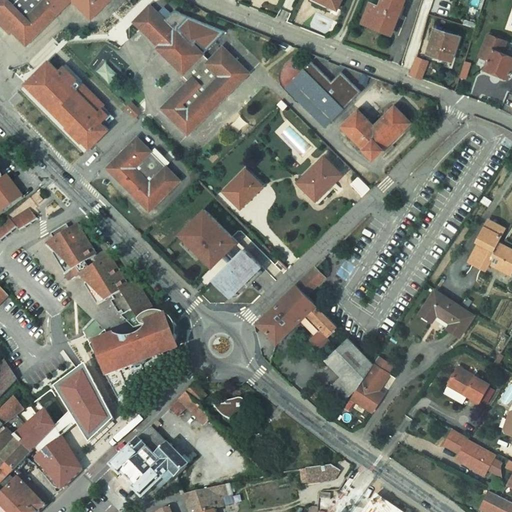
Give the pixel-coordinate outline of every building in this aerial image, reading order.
[(0,0),(0,17),(2,20),(4,18),(14,28),(12,30),(27,45),(71,0),(72,0),(91,19),(109,0),(0,0)] [(328,5),(337,9),(341,0),(322,0),(324,1),(321,6),(326,9),(328,5)] [(364,22),(391,33),(404,0),(383,0),(381,6),(372,3),(370,7),(367,6),(366,11),(368,12),(364,22)] [(189,81),(162,109),(189,134),(228,95),(249,73),(223,47),(210,60),(194,45),(197,42),(206,51),(225,32),(175,10),(172,13),(167,18),(165,20),(150,6),(134,22),(159,47),(157,48),(184,74),(183,75),(189,81)] [(162,14),(167,18),(172,13),(167,9),(162,14)] [(4,18),(2,20),(12,30),(14,28),(4,18)] [(477,24),(465,20),(463,24),(476,28),(477,24)] [(443,57),(453,59),(460,36),(435,29),(427,54),(427,55),(428,56),(429,56),(442,60),(443,57)] [(489,60),(486,68),(509,77),(511,69),(511,57),(502,54),(507,41),(488,34),(480,56),(489,60)] [(428,61),(417,57),(411,75),(422,79),(428,61)] [(107,132),(110,130),(105,125),(104,125),(101,122),(105,118),(106,119),(111,114),(104,106),(105,105),(83,83),(82,84),(64,66),(59,71),(49,61),(42,68),(25,85),(89,149),(90,150),(104,136),(105,136),(108,133),(107,132)] [(109,83),(119,74),(106,61),(97,71),(109,83)] [(311,61),(303,70),(312,78),(296,94),(307,105),(305,106),(304,107),(313,116),(314,115),(320,109),(332,121),(361,92),(341,72),(332,81),(311,61)] [(66,64),(64,66),(82,84),(83,83),(84,81),(66,64)] [(312,78),(303,70),(286,87),(305,106),(307,105),(296,94),(312,78)] [(89,149),(25,85),(22,88),(86,152),(89,149)] [(282,100),(278,104),(284,110),(287,106),(282,100)] [(132,114),(136,117),(141,112),(132,103),(127,108),(132,114)] [(359,109),(342,125),(374,159),(412,122),(396,105),(375,126),(359,109)] [(332,121),(320,109),(314,115),(326,127),(332,121)] [(152,152),(138,138),(108,168),(150,210),(180,180),(166,166),(170,162),(156,148),(152,152)] [(324,157),(299,182),(320,203),(338,185),(335,182),(342,174),(324,157)] [(254,195),(263,186),(246,169),(225,191),(239,205),(251,193),(253,194),(254,195)] [(0,200),(16,188),(7,176),(4,178),(0,180),(0,200)] [(371,189),(359,177),(351,184),(363,196),(371,189)] [(0,211),(1,213),(23,197),(16,188),(0,200),(0,211)] [(253,194),(251,193),(239,205),(241,207),(253,194)] [(44,200),(40,195),(35,199),(39,204),(44,200)] [(30,209),(11,220),(9,217),(0,224),(0,241),(17,227),(20,231),(38,219),(30,209)] [(205,209),(180,234),(185,238),(202,256),(213,266),(220,259),(238,242),(205,209)] [(496,224),(495,227),(487,223),(477,241),(480,243),(470,261),(486,270),(489,263),(511,274),(511,273),(511,272),(511,249),(498,242),(505,228),(496,224)] [(52,234),(54,239),(47,243),(56,252),(53,254),(66,274),(77,268),(80,274),(90,268),(86,262),(96,255),(78,225),(70,229),(67,224),(52,234)] [(202,256),(185,238),(181,242),(199,260),(202,256)] [(245,249),(214,279),(231,296),(259,268),(262,266),(245,249)] [(110,256),(90,268),(80,274),(79,275),(88,283),(85,285),(98,305),(110,298),(113,296),(129,286),(110,256)] [(306,276),(298,285),(307,295),(326,277),(316,267),(306,276)] [(259,268),(231,296),(234,296),(237,296),(239,295),(241,294),(250,284),(263,272),(259,268)] [(158,312),(155,312),(136,282),(129,286),(113,296),(115,299),(112,301),(119,313),(123,312),(124,314),(122,316),(135,328),(142,325),(147,327),(145,330),(142,333),(138,336),(134,338),(129,338),(125,338),(121,338),(118,336),(116,335),(108,338),(106,330),(90,345),(119,399),(124,394),(131,387),(137,381),(143,376),(147,371),(153,366),(159,361),(165,355),(164,353),(168,351),(172,347),(175,343),(177,337),(178,333),(177,328),(176,324),(172,319),(169,316),(165,314),(161,312),(158,312)] [(329,336),(338,327),(324,311),(307,295),(298,285),(283,298),(280,302),(268,313),(258,323),(277,342),(307,313),(322,329),(311,340),(317,346),(328,335),(329,336)] [(0,286),(0,304),(9,296),(0,286)] [(460,336),(474,315),(436,290),(421,313),(433,321),(437,314),(451,323),(448,328),(460,336)] [(356,391),(374,363),(349,338),(326,360),(341,376),(355,390),(356,391)] [(314,363),(320,358),(308,346),(303,352),(314,363)] [(352,398),(367,408),(372,401),(378,404),(384,394),(379,391),(390,374),(389,373),(382,369),(387,361),(379,356),(374,363),(356,391),(352,398)] [(0,397),(18,379),(5,360),(0,365),(0,397)] [(393,366),(387,361),(382,369),(389,373),(393,366)] [(78,425),(89,445),(115,420),(94,379),(85,365),(55,387),(71,413),(78,425)] [(459,367),(449,384),(468,395),(480,402),(481,400),(488,386),(490,384),(459,367)] [(355,390),(341,376),(328,389),(341,403),(355,390)] [(195,384),(187,393),(198,404),(206,395),(195,384)] [(463,403),(468,395),(449,384),(444,393),(463,403)] [(495,390),(488,386),(481,400),(488,403),(495,390)] [(180,399),(187,407),(204,425),(211,418),(198,404),(187,393),(180,399)] [(0,411),(0,416),(7,422),(25,409),(15,397),(0,411)] [(187,407),(180,399),(171,408),(178,415),(187,407)] [(232,404),(214,405),(216,407),(217,408),(218,410),(219,411),(220,412),(222,414),(223,415),(225,416),(227,417),(228,418),(230,419),(232,420),(234,420),(235,420),(237,420),(239,420),(241,419),(242,419),(244,418),(245,417),(246,416),(247,415),(249,414),(245,410),(246,408),(246,407),(246,406),(246,404),(246,403),(245,402),(244,401),(243,400),(242,399),(241,399),(239,399),(238,399),(236,399),(235,400),(234,401),(233,402),(232,403),(232,404)] [(378,404),(372,401),(367,408),(373,412),(378,404)] [(17,439),(32,452),(41,442),(56,426),(44,412),(15,437),(17,439)] [(47,450),(62,437),(78,425),(71,413),(56,426),(41,442),(47,450)] [(158,421),(153,426),(156,429),(162,424),(158,421)] [(169,485),(189,465),(171,447),(172,446),(170,444),(169,445),(152,427),(139,439),(139,440),(137,442),(134,445),(133,444),(111,466),(121,476),(124,474),(136,486),(133,489),(138,494),(143,499),(157,486),(161,489),(167,483),(169,485)] [(453,429),(452,431),(468,440),(469,437),(453,429)] [(0,437),(0,456),(1,458),(17,439),(15,437),(8,430),(0,437)] [(457,459),(485,474),(488,469),(494,458),(495,455),(468,440),(452,431),(446,443),(461,451),(460,453),(457,459)] [(82,470),(62,437),(47,450),(37,458),(63,490),(73,480),(82,470)] [(15,471),(32,452),(17,439),(1,458),(15,471)] [(461,451),(446,443),(445,444),(460,453),(461,451)] [(15,471),(1,458),(0,458),(0,497),(3,493),(18,478),(21,476),(15,471)] [(501,463),(494,458),(488,469),(502,476),(501,465),(501,463)] [(308,469),(310,481),(310,483),(335,479),(341,471),(332,465),(308,469)] [(303,482),(310,481),(308,469),(301,470),(303,482)] [(21,476),(46,505),(50,502),(28,478),(22,475),(21,476)] [(39,511),(46,505),(21,476),(18,478),(3,493),(0,497),(0,503),(7,511),(39,511)] [(184,494),(190,511),(206,511),(216,509),(213,499),(228,496),(232,495),(230,484),(184,494)] [(511,511),(511,502),(491,491),(482,507),(492,511),(511,511)] [(228,496),(213,499),(216,509),(231,505),(228,496)]
